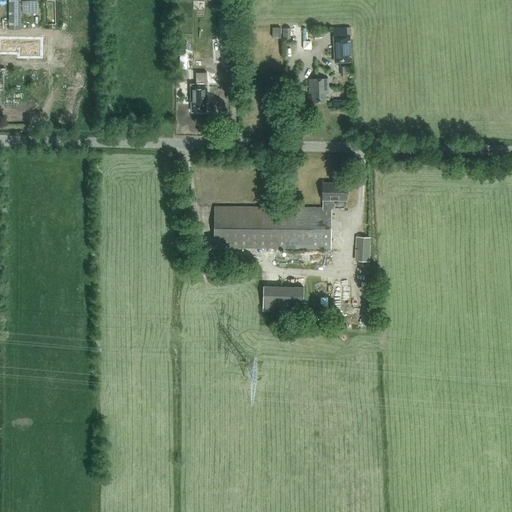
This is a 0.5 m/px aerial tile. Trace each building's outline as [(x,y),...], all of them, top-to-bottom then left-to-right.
[(8,0),(9,29),(20,29),(20,0),(8,0)] [(37,0),(22,1),(22,12),(37,12),(37,0)] [(283,36),(282,26),(273,27),(274,37),(283,36)] [(334,36),(333,37),(334,63),(352,62),(350,36),(351,36),(350,27),(333,28),(334,36)] [(181,67),(190,67),(190,49),(180,49),(181,67)] [(328,78),(309,79),(309,93),(312,93),(312,102),(326,102),(325,93),(328,93),(328,78)] [(222,82),(212,82),(212,102),(222,102),(222,82)] [(205,111),(205,86),(190,86),(190,99),(183,99),(183,104),(191,104),(191,111),(205,111)] [(346,201),(346,183),(322,183),(322,201),(322,208),(214,206),(213,247),(330,249),(331,209),(333,209),(333,200),(346,201)] [(370,237),(356,237),(355,261),(369,261),(370,237)] [(353,280),(353,307),(366,306),(366,280),(353,280)] [(309,295),(329,294),(329,283),(309,284),(309,295)] [(263,284),(262,310),(290,310),(303,310),(303,284),(263,284)]
